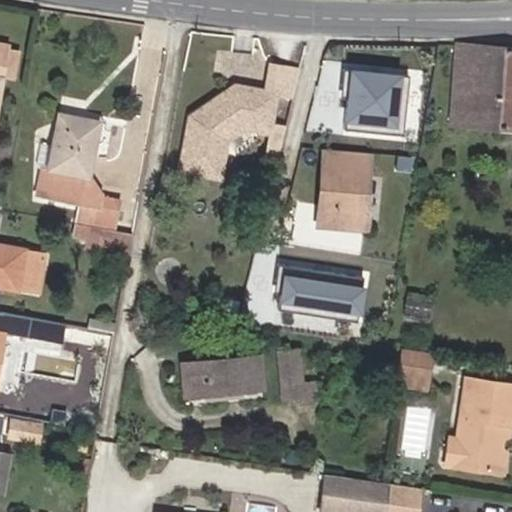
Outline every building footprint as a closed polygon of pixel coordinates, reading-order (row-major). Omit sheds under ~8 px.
[(511,131),(511,123),(511,48),(461,44),(453,126),(511,131)] [(0,46),(0,91),(8,48),(0,46)] [(21,50),(8,48),(3,76),(15,78),(21,50)] [(405,67),(343,63),(339,127),(401,131),(405,67)] [(271,66),(267,92),(275,93),(293,96),(300,70),(271,66)] [(189,121),(181,170),(220,177),(226,142),(243,131),(253,133),(254,125),(270,128),(271,123),(275,93),(267,92),(246,88),(245,93),(229,90),(189,121)] [(99,206),(99,202),(101,193),(88,175),(99,122),(59,114),(52,147),(43,145),(39,167),(43,168),(38,193),(84,203),(99,206)] [(254,125),(253,133),(268,136),(283,138),(286,126),(271,123),(270,128),(254,125)] [(283,138),(268,136),(266,150),(280,153),(283,138)] [(323,154),(322,174),(330,175),(327,197),(364,201),(368,158),(323,154)] [(322,174),(320,196),(327,197),(330,175),(322,174)] [(327,197),(320,196),(317,228),(338,229),(340,212),(326,211),(327,197)] [(364,201),(327,197),(326,211),(340,212),(338,229),(366,232),(368,212),(363,212),(364,201)] [(80,225),(115,232),(120,207),(99,202),(99,206),(84,203),(80,225)] [(90,250),(128,258),(132,236),(115,232),(80,225),(78,236),(92,239),(90,250)] [(0,285),(38,292),(45,254),(0,246),(0,285)] [(368,270),(274,256),(267,303),(361,317),(368,270)] [(433,353),(401,348),(396,377),(428,382),(433,353)] [(302,398),(301,384),(298,352),(280,353),(284,399),(302,398)] [(187,399),(263,391),(259,356),(183,364),(187,399)] [(498,423),(509,424),(511,424),(511,385),(465,380),(458,440),(460,444),(458,466),(497,471),(500,447),(502,436),(497,430),(498,423)] [(303,403),(326,400),(324,382),(301,384),(302,398),(303,403)] [(408,448),(431,448),(432,407),(408,406),(408,448)] [(509,424),(498,423),(497,430),(502,436),(508,437),(509,424)] [(448,464),(458,466),(460,444),(458,440),(451,439),(448,464)] [(506,448),(500,447),(497,471),(503,472),(506,448)] [(325,475),(319,511),(385,511),(387,502),(389,485),(325,475)] [(387,502),(416,506),(418,489),(389,485),(387,502)] [(387,502),(385,511),(415,511),(416,506),(387,502)]
